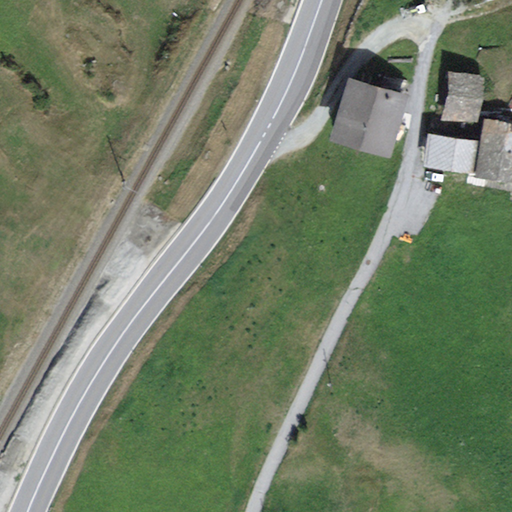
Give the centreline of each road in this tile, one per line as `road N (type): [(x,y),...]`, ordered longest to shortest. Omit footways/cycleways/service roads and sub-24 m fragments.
road 1 (unclassified): [(246,511),(406,177),(428,40),(423,29)]
road 2 (secondary): [(262,142),(84,393),(26,511)]
road 3 (unclassified): [(262,142),(308,134),(361,52),(387,31),(423,29)]
road 4 (secondary): [(322,0),(262,142)]
